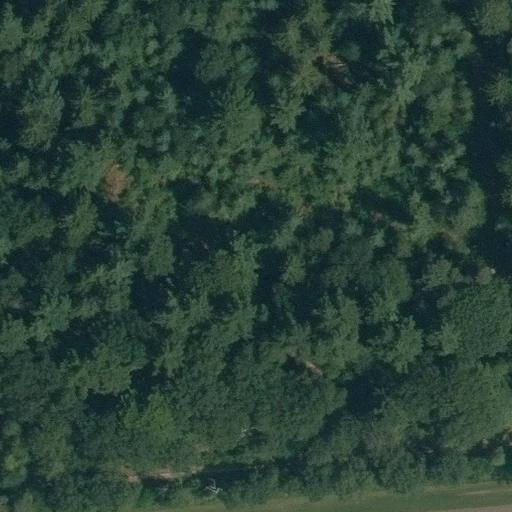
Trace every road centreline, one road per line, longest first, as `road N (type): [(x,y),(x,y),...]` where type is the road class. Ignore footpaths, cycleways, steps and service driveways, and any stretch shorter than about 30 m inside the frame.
road 1 (track): [(0,489),(511,440)]
road 2 (track): [(501,441),(455,0)]
